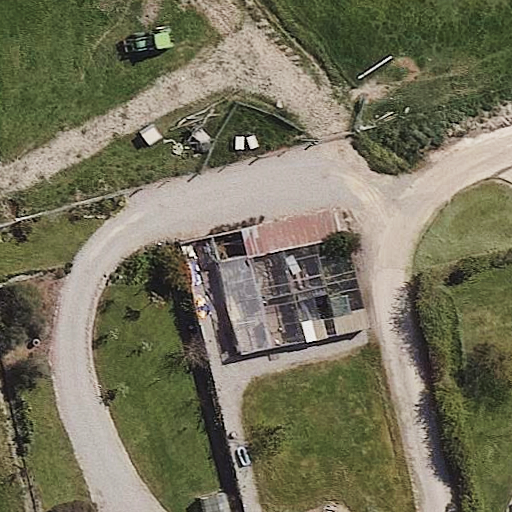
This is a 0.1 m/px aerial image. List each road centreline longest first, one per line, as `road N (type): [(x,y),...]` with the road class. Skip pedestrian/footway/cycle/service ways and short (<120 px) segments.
road 1 (track): [(401,265),(378,198),(340,179),(252,185),(148,215),(83,287),(72,376),(92,453),(130,511)]
road 2 (residential): [(511,168),(475,178),(401,265),(405,366),(443,511)]
road 3 (track): [(340,179),(300,78),(225,0)]
road 4 (track): [(0,185),(148,215)]
